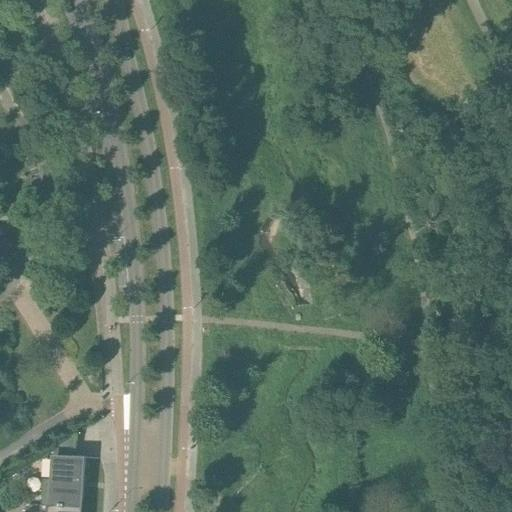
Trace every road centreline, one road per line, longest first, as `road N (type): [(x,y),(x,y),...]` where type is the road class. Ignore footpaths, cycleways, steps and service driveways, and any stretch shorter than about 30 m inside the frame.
road 1 (tertiary): [(77,0),(111,121),(132,257),(137,351),(129,511)]
road 2 (tertiary): [(159,511),(161,244),(113,0)]
road 3 (track): [(332,0),(388,118),(422,344),(448,451)]
